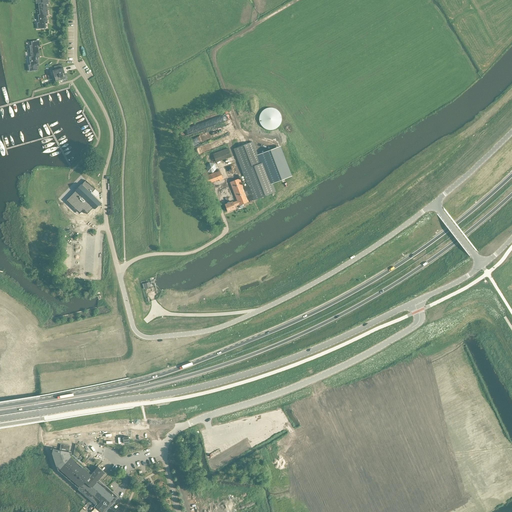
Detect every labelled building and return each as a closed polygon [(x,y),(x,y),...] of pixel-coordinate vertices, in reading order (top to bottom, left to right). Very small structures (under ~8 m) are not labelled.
[(39,9),(47,8),(47,4),(48,4),(47,0),(39,0),(40,3),(39,3),(39,9)] [(47,8),(39,9),(40,14),(38,15),(39,19),(46,18),(46,15),(48,15),(47,8)] [(46,18),(39,19),(39,23),(37,23),(38,29),(46,28),(45,23),(47,23),(46,18)] [(31,51),(38,50),(38,46),(40,46),(39,40),(31,41),(32,45),(30,46),(31,51)] [(38,50),(31,51),(31,57),(30,57),(30,61),(38,60),(38,57),(39,57),(38,50)] [(38,60),(30,61),(31,65),(29,65),(30,71),(37,70),(37,65),(39,65),(38,60)] [(65,74),(63,68),(62,64),(55,66),(56,69),(53,70),(54,77),(55,77),(56,81),(66,79),(65,74)] [(269,130),(273,130),(276,128),(278,127),(280,124),(281,121),(282,118),(281,115),(279,112),(277,109),(274,108),(271,107),(268,107),(265,109),(262,111),(260,113),(259,116),(259,119),(260,122),(261,125),(264,128),(266,129),(269,130)] [(240,146),(234,148),(242,171),(248,185),(252,198),(253,198),(253,200),(268,195),(275,192),(272,183),(291,176),(280,146),(258,155),(253,141),(240,146)] [(216,162),(231,157),(228,148),(213,154),(216,162)] [(207,170),(207,171),(212,173),(216,169),(214,163),(209,163),(206,167),(206,170),(207,170)] [(207,170),(206,170),(201,172),(205,183),(211,181),(211,182),(219,179),(219,181),(223,179),(219,170),(208,175),(207,171),(207,170)] [(232,201),(225,204),(227,211),(235,209),(234,206),(238,205),(239,205),(248,202),(248,200),(252,198),(248,185),(243,187),(240,178),(230,182),(237,201),(233,202),(232,201)] [(88,182),(72,199),(83,210),(87,214),(93,208),(95,209),(99,205),(100,206),(102,204),(91,193),(95,189),(88,182)] [(105,473),(98,466),(92,473),(72,455),(71,453),(71,452),(51,448),(58,470),(79,489),(80,487),(91,496),(92,495),(100,502),(96,507),(101,511),(114,497),(97,482),(105,473)]
